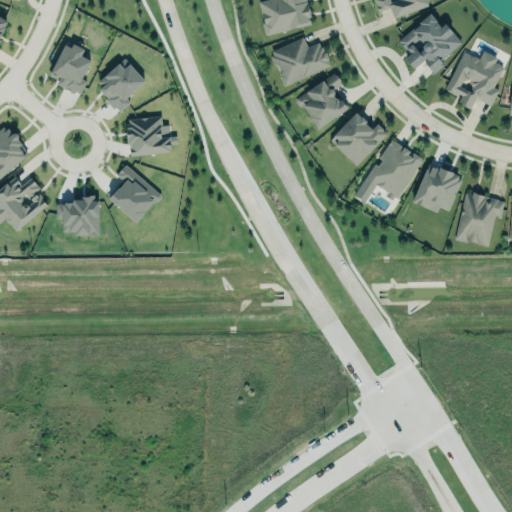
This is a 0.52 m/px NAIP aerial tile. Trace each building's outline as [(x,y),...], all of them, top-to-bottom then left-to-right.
[(261,0),(257,1),(264,34),(311,24),(305,0),(261,0)] [(430,0),(373,0),(377,12),(389,8),(392,17),(432,4),(430,0)] [(398,41),(419,24),(418,23),(430,13),(437,22),(437,23),(438,24),(440,26),(444,22),(462,42),(441,60),(444,64),(434,74),(424,61),(414,70),(405,59),(411,54),(398,41)] [(0,36),(8,22),(0,17),(0,36)] [(282,85),(329,66),(319,41),(306,46),(303,37),(269,50),(282,85)] [(64,41),(49,69),(50,70),(53,69),(55,71),(55,73),(58,74),(55,80),(56,83),(58,82),(63,87),(67,86),(69,88),(69,90),(71,92),(74,91),(78,93),(85,79),(81,77),(92,56),(83,51),(86,46),(72,38),(69,43),(64,41)] [(462,51),(444,89),(459,97),(456,102),(469,108),(474,98),(489,105),(497,89),(492,87),(502,66),(493,62),(496,57),(482,51),(478,59),(462,51)] [(128,64),(123,68),(117,63),(93,85),(118,112),(130,102),(126,97),(144,81),(128,64)] [(334,73),(336,76),(337,75),(341,81),(340,81),(342,84),(334,90),(334,89),(332,90),(333,91),(334,92),(334,93),(334,95),(334,96),(336,99),(340,96),(349,109),(319,130),(303,106),(301,106),(299,106),(296,101),(296,99),(334,73)] [(366,123),(362,118),(361,119),(356,114),(334,137),(339,141),(335,145),(356,165),(367,154),(367,155),(387,134),(383,130),(384,130),(377,123),(371,130),(365,124),(366,123)] [(170,152),(169,144),(176,143),(175,135),(168,136),(167,125),(160,125),(160,116),(125,119),(128,155),(170,152)] [(0,173),(26,153),(23,150),(23,148),(19,144),(23,141),(12,127),(9,130),(6,126),(4,128),(1,124),(0,124),(0,173)] [(391,139),(378,159),(381,161),(378,165),(375,163),(354,194),(364,201),(376,184),(396,198),(421,160),(420,159),(421,158),(413,153),(412,154),(391,139)] [(125,163),(157,189),(155,191),(158,193),(158,197),(156,200),(150,200),(135,218),(108,193),(122,178),(115,173),(125,163)] [(428,164),(439,168),(440,167),(453,172),(453,174),(458,176),(458,178),(461,180),(448,210),(439,207),(436,212),(427,208),(426,208),(412,202),(428,164)] [(22,185),(30,178),(39,188),(34,193),(36,195),(38,193),(43,198),(41,199),(47,205),(15,232),(10,224),(7,223),(5,221),(4,220),(0,222),(0,189),(5,185),(3,183),(7,180),(8,182),(14,177),(22,185)] [(464,187),(452,239),(465,242),(466,237),(474,239),(473,241),(485,244),(492,213),(499,215),(503,200),(496,199),(496,197),(488,195),(487,198),(484,198),(485,192),(464,187)] [(97,235),(97,199),(55,200),(55,219),(61,218),(61,232),(73,231),(73,236),(97,235)]
